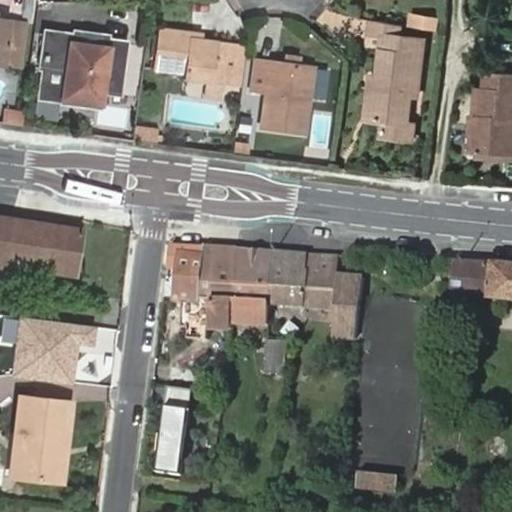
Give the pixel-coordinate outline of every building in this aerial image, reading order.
[(439,17),(413,14),(412,22),(438,26),(439,17)] [(0,63),(20,67),(26,24),(0,19),(0,63)] [(400,24),(371,19),(369,32),(384,34),(377,76),(376,88),(369,87),(365,116),(383,120),(408,123),(411,94),(418,94),(426,40),(399,36),(400,24)] [(189,37),(190,31),(159,26),(152,71),(184,75),(184,78),(233,84),(239,44),(203,39),(189,37)] [(124,41),(106,39),(104,48),(71,43),(73,34),(43,30),(39,67),(42,68),(39,85),(64,88),(62,98),(99,103),(101,91),(118,93),(124,41)] [(107,36),(73,31),(73,34),(71,43),(104,48),(106,39),(107,36)] [(204,33),(190,31),(189,37),(203,39),(204,33)] [(287,55),(286,63),(299,66),(301,57),(287,55)] [(299,66),(286,63),(255,59),(251,89),(267,91),(263,127),(305,133),(309,97),(316,99),(320,68),(299,66)] [(480,87),(475,153),(511,155),(511,72),(486,70),(485,88),(480,87)] [(376,88),(377,76),(371,76),(369,87),(376,88)] [(64,88),(39,85),(38,95),(62,98),(64,88)] [(469,152),(475,153),(480,87),(474,86),(472,115),(469,115),(468,135),(470,136),(469,152)] [(2,123),(22,125),(24,112),(5,110),(2,123)] [(416,125),(408,123),(383,120),(381,135),(414,139),(416,125)] [(156,128),(135,126),(134,140),(154,142),(156,128)] [(233,153),(249,155),(251,145),(235,142),(233,153)] [(511,155),(475,153),(474,159),(511,161),(511,155)] [(81,231),(0,216),(0,283),(0,284),(4,261),(73,271),(81,231)] [(204,254),(204,246),(186,244),(185,252),(204,254)] [(213,254),(213,247),(204,246),(204,254),(213,254)] [(234,302),(238,248),(213,247),(213,254),(204,254),(200,300),(234,302)] [(269,304),(273,251),(238,248),(234,302),(233,322),(268,325),(269,304)] [(200,300),(204,254),(185,252),(180,251),(174,299),(200,300)] [(338,275),(339,256),(327,256),(273,251),(269,304),(336,308),(334,337),(355,338),(362,276),(338,275)] [(511,299),(511,265),(459,261),(454,293),(511,299)] [(286,341),(267,338),(265,373),(282,375),(286,341)] [(168,387),(157,473),(182,477),(194,390),(168,387)] [(55,458),(62,403),(20,397),(10,475),(62,482),(65,460),(55,458)] [(72,404),(62,403),(55,458),(65,460),(72,404)] [(363,474),(360,496),(397,501),(400,478),(363,474)]
